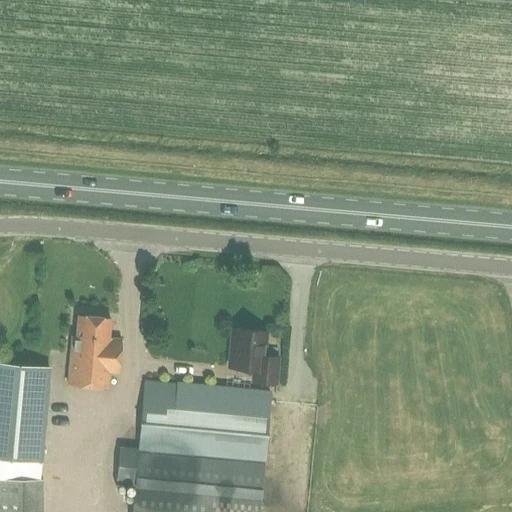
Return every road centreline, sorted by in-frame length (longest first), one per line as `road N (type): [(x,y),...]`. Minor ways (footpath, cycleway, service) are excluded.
road 1 (primary): [(511,227),(0,181)]
road 2 (unclassified): [(511,271),(0,227)]
